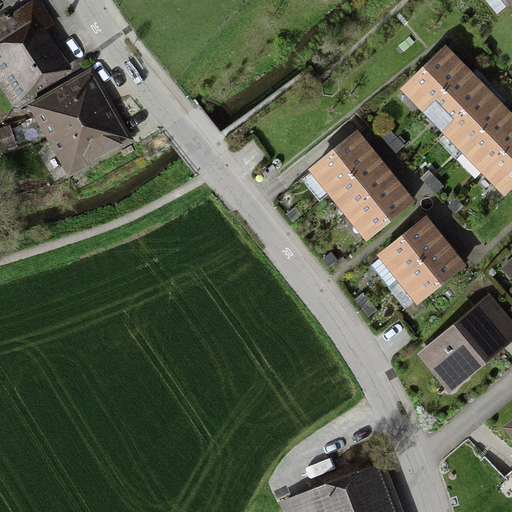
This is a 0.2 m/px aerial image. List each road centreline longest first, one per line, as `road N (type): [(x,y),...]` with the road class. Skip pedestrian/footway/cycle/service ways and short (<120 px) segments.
road 1 (residential): [(413,470),(367,360),(90,0)]
road 2 (track): [(0,260),(119,222),(216,171)]
road 3 (residential): [(413,470),(511,386)]
